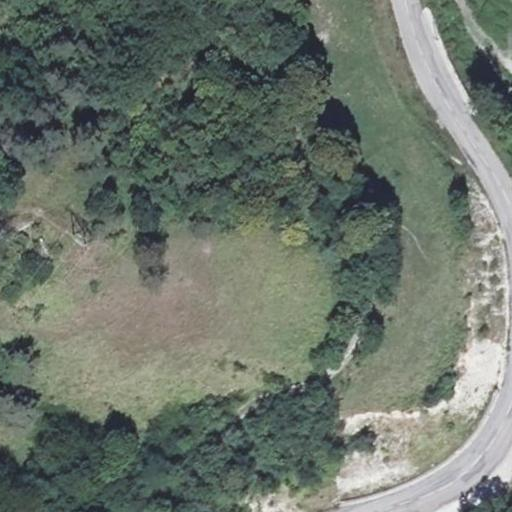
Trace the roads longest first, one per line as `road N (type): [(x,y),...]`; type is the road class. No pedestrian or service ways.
road 1 (track): [(276,0),(272,62),(310,156),(369,250),(376,295),(334,375),(257,412),(168,500),(143,511)]
road 2 (tertiary): [(511,221),(424,72),(399,0)]
road 3 (tertiary): [(423,511),(481,462),(511,392)]
